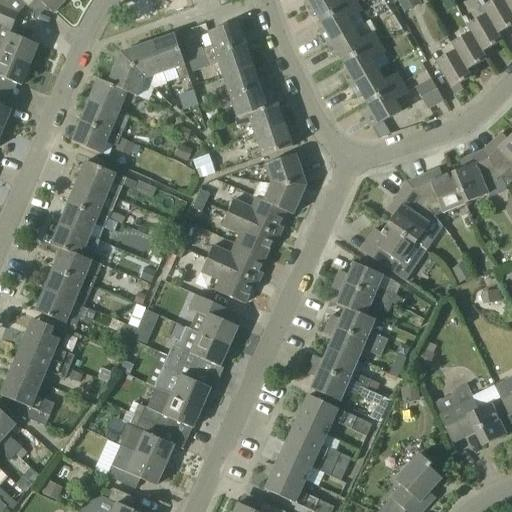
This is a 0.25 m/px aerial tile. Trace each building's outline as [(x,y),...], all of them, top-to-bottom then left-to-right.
[(52,13),(64,0),(19,0),(28,8),(31,4),(37,10),(42,11),(46,7),(52,13)] [(355,1),(356,0),(309,0),(303,3),(311,17),(315,14),(320,21),(355,1)] [(397,0),(400,9),(418,3),(417,0),(397,0)] [(492,0),(481,7),(484,13),(485,13),(497,35),(498,34),(511,26),(511,15),(503,0),(492,0)] [(511,0),(503,0),(511,15),(511,0)] [(319,32),(327,45),(355,29),(349,18),(361,11),(355,1),(320,21),(324,29),(319,32)] [(0,53),(29,66),(38,45),(10,34),(18,12),(0,6),(0,53)] [(465,25),(469,31),(482,53),(482,52),(502,41),(498,34),(497,35),(485,13),(484,13),(465,25)] [(201,49),(204,57),(245,44),(238,22),(208,33),(212,46),(201,49)] [(355,29),(327,45),(334,58),(339,55),(343,63),(379,43),(373,32),(360,39),(355,29)] [(449,43),(454,50),(466,71),(467,71),(486,59),(482,52),(482,53),(469,31),(449,43)] [(174,35),(152,42),(162,73),(174,69),(178,79),(187,76),(174,35)] [(152,42),(121,53),(144,79),(162,73),(152,42)] [(343,73),(350,86),(378,71),(372,60),(384,53),(379,43),(343,63),(347,70),(343,73)] [(252,65),(245,44),(204,57),(207,67),(218,63),(222,75),(252,65)] [(201,48),(185,53),(186,54),(189,63),(204,57),(201,49),(201,48)] [(434,61),(450,89),(471,78),(467,71),(466,71),(454,50),(434,61)] [(0,77),(21,86),(29,66),(0,53),(0,77)] [(108,84),(107,84),(137,96),(144,79),(121,53),(108,84)] [(204,57),(189,63),(192,72),(207,67),(204,57)] [(260,86),(252,65),(222,75),(226,88),(216,92),(218,100),(260,86)] [(362,96),(367,104),(402,84),(396,73),(383,81),(378,71),(350,86),(358,99),(362,96)] [(133,106),(137,96),(107,84),(108,84),(97,79),(88,101),(118,113),(123,101),(133,106)] [(427,110),(443,101),(431,79),(415,88),(427,110)] [(402,84),(367,104),(371,111),(366,114),(373,128),(401,112),(394,102),(407,94),(402,84)] [(218,100),(222,109),(232,106),(236,117),(267,107),(260,86),(218,100)] [(179,94),(184,110),(199,105),(195,90),(179,94)] [(88,101),(80,122),(120,138),(123,129),(113,125),(118,113),(88,101)] [(278,103),(267,107),(236,117),(240,127),(250,123),(254,136),(285,125),(278,103)] [(0,129),(2,130),(11,110),(0,105),(0,129)] [(120,138),(80,122),(71,142),(101,155),(106,142),(116,147),(120,138)] [(285,125),(254,136),(259,148),(248,152),(251,161),(292,147),(285,125)] [(486,156),(501,178),(506,186),(511,180),(511,134),(507,139),(501,133),(491,143),(496,147),(486,156)] [(116,147),(114,151),(129,157),(134,144),(120,138),(116,147)] [(179,145),(174,158),(188,163),(192,150),(179,145)] [(209,155),(194,161),(200,179),(216,173),(209,155)] [(272,184),(306,186),(295,155),(265,165),(272,184)] [(462,169),(452,173),(465,204),(488,195),(484,185),(501,178),(486,156),(474,161),(472,156),(459,161),(462,169)] [(117,199),(122,187),(126,178),(86,162),(77,182),(117,199)] [(434,217),(465,204),(452,173),(442,177),(439,169),(426,174),(428,180),(410,187),(434,217)] [(117,199),(77,182),(68,203),(108,220),(117,199)] [(137,182),(134,191),(152,198),(156,189),(137,182)] [(286,212),(292,215),(306,186),(272,184),(264,202),(286,212)] [(393,216),(387,225),(415,244),(434,217),(410,187),(399,204),(394,200),(387,211),(393,216)] [(201,190),(197,200),(206,204),(210,194),(201,190)] [(275,235),(286,212),(264,202),(256,198),(252,208),(233,200),(227,214),(275,235)] [(202,213),(206,204),(197,200),(193,209),(202,213)] [(60,224),(89,237),(95,224),(105,228),(108,220),(68,203),(60,224)] [(275,235),(227,214),(222,226),(240,234),(235,245),(265,258),(275,235)] [(89,237),(60,224),(51,245),(61,250),(61,249),(91,261),(95,252),(85,248),(89,237)] [(360,251),(405,282),(425,253),(414,246),(415,244),(387,225),(381,234),(374,229),(366,241),(371,244),(365,253),(360,250),(360,251)] [(176,246),(185,250),(189,241),(180,236),(176,246)] [(265,258),(235,245),(231,254),(213,246),(207,260),(255,281),(265,258)] [(181,259),(185,250),(176,246),(172,255),(181,259)] [(53,270),(93,287),(97,277),(101,265),(91,261),(61,249),(61,250),(53,270)] [(207,260),(201,272),(200,271),(195,282),(244,304),(255,281),(207,260)] [(465,263),(452,270),(459,284),(473,277),(465,263)] [(336,280),(392,304),(396,295),(377,288),(382,275),(354,264),(348,276),(339,272),(336,280)] [(93,287),(53,270),(44,291),(74,303),(79,291),(89,295),(93,287)] [(336,305),(345,309),(374,321),(375,320),(365,316),(370,305),(388,313),(392,304),(336,280),(332,289),(341,293),(336,305)] [(74,303),(44,291),(35,312),(75,328),(79,319),(69,315),(74,303)] [(196,313),(189,329),(228,347),(238,327),(224,321),(229,310),(195,295),(189,310),(196,313)] [(327,325),(384,349),(388,340),(369,332),(374,321),(345,309),(340,320),(331,316),(327,325)] [(29,327),(20,348),(69,368),(74,357),(55,349),(62,332),(38,321),(35,329),(29,327)] [(115,344),(126,349),(135,329),(134,329),(125,325),(124,324),(115,344)] [(328,349),(357,362),(362,349),(380,357),(384,349),(327,325),(324,333),(333,337),(328,349)] [(170,358),(198,371),(203,360),(219,367),(228,347),(189,329),(180,349),(175,347),(170,358)] [(147,348),(152,336),(139,330),(134,342),(147,348)] [(64,380),(69,368),(20,348),(11,371),(41,384),(46,372),(64,380)] [(357,362),(328,349),(323,360),(314,356),(310,366),(367,390),(371,380),(352,372),(357,362)] [(160,390),(201,409),(210,388),(194,381),(198,371),(170,358),(165,369),(169,370),(160,390)] [(367,390),(310,366),(307,374),(316,378),(311,390),(340,402),(345,390),(363,397),(367,390)] [(34,410),(42,413),(49,416),(54,404),(36,396),(41,384),(11,371),(0,396),(20,404),(27,407),(34,410)] [(127,392),(133,379),(122,374),(116,386),(127,392)] [(511,378),(494,387),(508,415),(509,417),(511,415),(511,378)] [(417,384),(400,387),(402,404),(420,402),(417,384)] [(454,394),(444,399),(433,404),(452,443),(474,432),(482,447),(505,435),(490,404),(478,410),(466,385),(452,392),(454,394)] [(134,415),(166,429),(170,419),(192,429),(201,409),(160,390),(159,390),(150,410),(138,405),(134,415)] [(286,443),(345,470),(351,459),(321,445),(332,422),(366,437),(371,425),(308,395),(286,443)] [(370,418),(380,423),(391,402),(380,397),(370,418)] [(27,407),(20,404),(16,412),(21,417),(22,417),(27,407)] [(34,410),(27,407),(22,417),(30,420),(34,410)] [(0,442),(14,456),(21,447),(7,434),(16,424),(0,410),(0,442)] [(30,420),(37,424),(42,413),(34,410),(30,420)] [(49,416),(42,413),(37,424),(45,427),(49,416)] [(166,429),(134,415),(120,445),(165,466),(173,446),(161,440),(166,429)] [(9,461),(14,456),(0,442),(0,456),(1,455),(9,461)] [(286,443),(264,490),(312,511),(331,511),(333,507),(300,492),(311,468),(340,482),(345,470),(286,443)] [(165,466),(120,445),(106,476),(135,489),(140,479),(156,486),(165,466)] [(390,498),(405,511),(421,511),(432,501),(431,495),(429,492),(441,478),(429,467),(431,465),(419,454),(395,480),(401,486),(390,498)] [(23,491),(32,481),(24,474),(15,484),(23,491)] [(116,504),(112,511),(136,511),(131,510),(136,499),(112,488),(107,500),(116,504)] [(233,511),(283,511),(262,502),(257,511),(256,511),(238,503),(233,511)]
